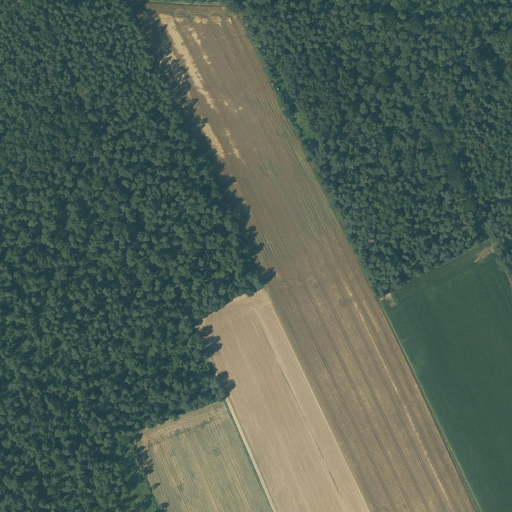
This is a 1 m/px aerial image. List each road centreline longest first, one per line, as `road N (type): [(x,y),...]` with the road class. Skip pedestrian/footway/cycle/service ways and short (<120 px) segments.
road 1 (unclassified): [(275,511),(40,0)]
road 2 (track): [(463,0),(466,22),(160,0)]
